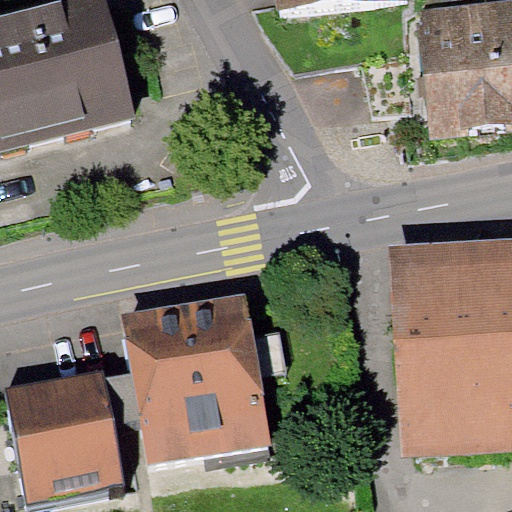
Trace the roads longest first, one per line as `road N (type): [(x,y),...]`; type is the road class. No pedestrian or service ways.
road 1 (secondary): [(328,226),(0,295)]
road 2 (residential): [(209,0),(328,226)]
road 3 (secondary): [(511,189),(328,226)]
